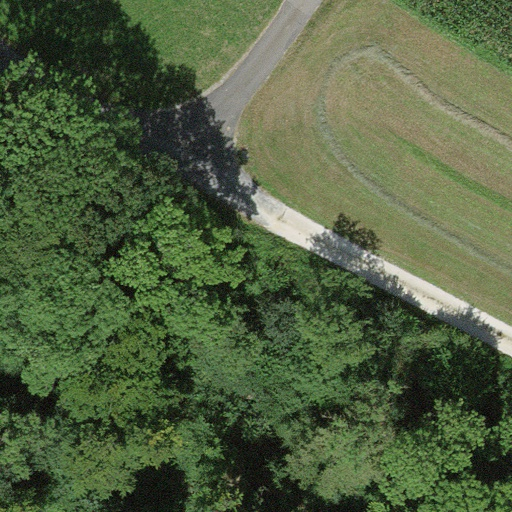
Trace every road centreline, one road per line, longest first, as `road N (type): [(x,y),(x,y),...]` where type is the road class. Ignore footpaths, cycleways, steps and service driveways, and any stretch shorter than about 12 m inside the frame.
road 1 (track): [(197,162),(511,346)]
road 2 (track): [(0,62),(197,162)]
road 3 (track): [(314,0),(197,162)]
